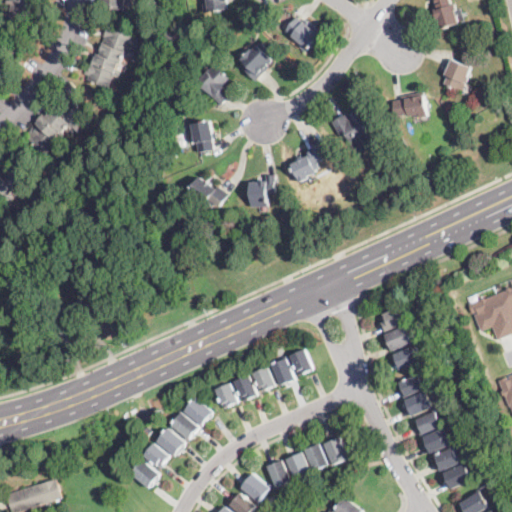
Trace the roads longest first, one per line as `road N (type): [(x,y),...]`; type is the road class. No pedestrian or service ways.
road 1 (primary): [(511,196),(108,384),(0,420)]
road 2 (residential): [(319,285),(423,511)]
road 3 (residential): [(364,389),(243,443),(183,511)]
road 4 (residential): [(386,0),(334,73),(266,120)]
road 5 (residential): [(76,0),(60,59),(0,130)]
